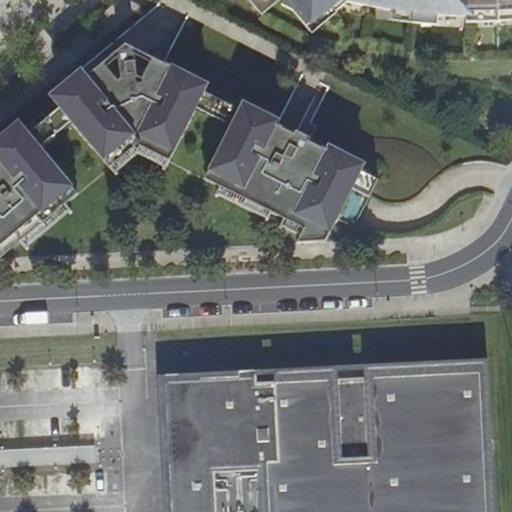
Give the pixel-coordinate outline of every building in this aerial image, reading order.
[(354,0),(406,10),(502,14),(511,12),(511,0),(250,0),(261,13),(276,0),(285,0),(309,29),(334,8),(328,0),(354,0)] [(71,120),(110,166),(129,150),(125,145),(136,136),(150,143),(147,148),(169,159),(197,105),(205,89),(207,84),(126,43),(55,101),(59,106),(71,120)] [(232,123),(240,107),(205,89),(197,105),(232,123)] [(364,163),(242,102),(240,107),(232,123),(204,177),(220,184),(227,188),(230,183),(267,201),(264,207),(270,210),(284,217),(286,217),(289,212),(307,222),(301,234),(297,241),(325,240),(353,184),(361,168),(364,163)] [(59,106),(28,132),(40,146),(71,120),(59,106)] [(0,147),(0,256),(0,257),(0,256),(0,249),(17,236),(21,240),(44,221),(40,216),(55,203),(59,208),(78,192),(40,146),(28,132),(24,127),(0,147)] [(166,166),(169,159),(147,148),(150,143),(136,136),(125,145),(129,150),(110,166),(116,174),(138,151),(166,166)] [(378,176),(361,168),(353,184),(370,192),(378,176)] [(216,191),(266,216),(270,210),(264,207),(267,201),(230,183),(227,188),(220,184),(216,191)] [(21,240),(26,246),(71,208),(66,203),(59,208),(55,203),(40,216),(44,221),(21,240)] [(307,222),(289,212),(286,217),(284,217),(280,224),(301,234),(307,222)] [(170,511),(498,511),(491,357),(359,363),(164,373),(168,451),(170,511)] [(93,447),(0,449),(0,465),(94,463),(93,447)]
